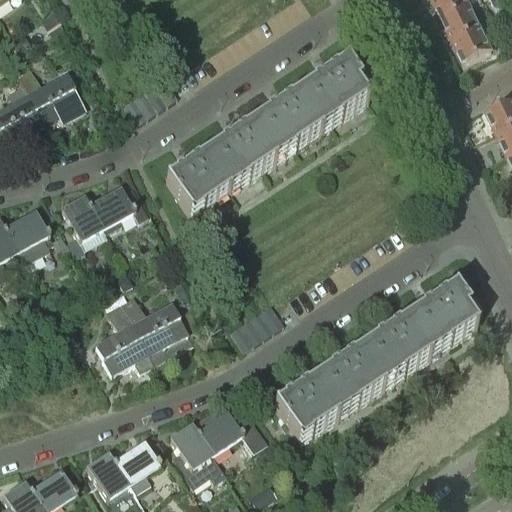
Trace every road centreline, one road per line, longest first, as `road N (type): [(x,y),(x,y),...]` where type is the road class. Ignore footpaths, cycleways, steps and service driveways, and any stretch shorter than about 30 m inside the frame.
road 1 (residential): [(0,462),(239,377),(476,220)]
road 2 (residential): [(0,193),(130,151),(356,0)]
road 3 (residential): [(428,121),(371,0)]
